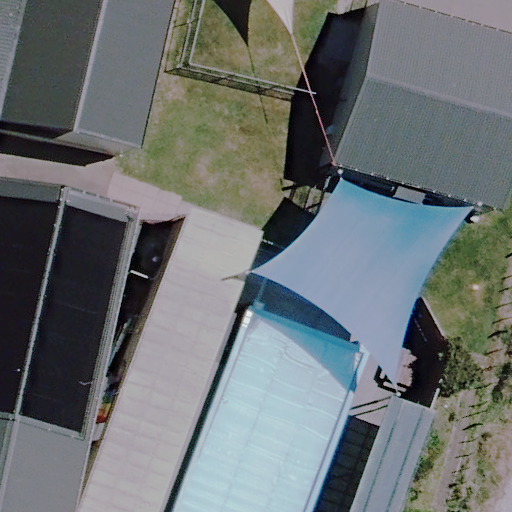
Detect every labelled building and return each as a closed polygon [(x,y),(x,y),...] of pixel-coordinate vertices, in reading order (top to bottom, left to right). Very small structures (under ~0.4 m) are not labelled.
[(100,0),(0,0),(0,189),(54,202),(100,0)] [(465,75),(289,34),(243,230),(420,271),(465,75)] [(157,511),(253,239),(176,212),(70,511),(157,511)] [(0,467),(56,227),(0,213),(0,467)] [(392,511),(436,379),(364,356),(312,511),(392,511)]
